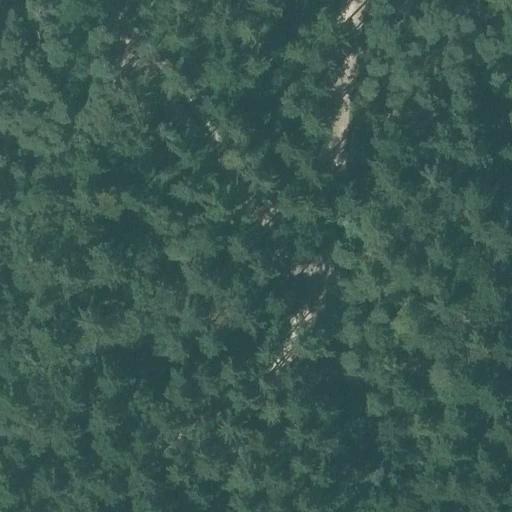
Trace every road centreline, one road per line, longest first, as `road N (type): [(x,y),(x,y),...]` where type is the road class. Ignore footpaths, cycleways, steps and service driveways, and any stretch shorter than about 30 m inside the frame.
road 1 (track): [(359,0),(315,310),(352,405),(355,511)]
road 2 (track): [(114,50),(315,310)]
road 3 (track): [(511,302),(352,405)]
